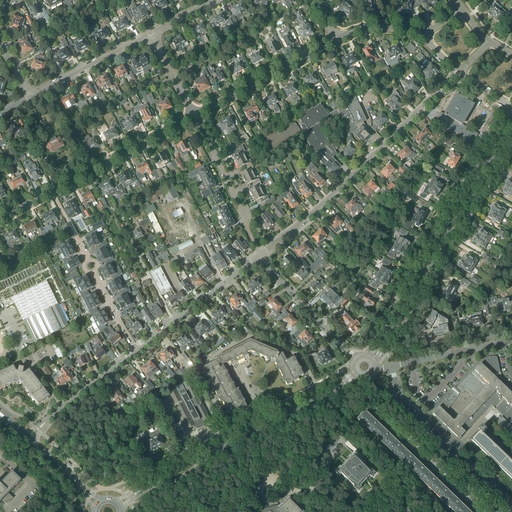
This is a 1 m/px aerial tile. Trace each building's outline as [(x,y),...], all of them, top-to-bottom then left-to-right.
[(46,0),(47,1),(46,1),(48,4),(50,9),(56,6),(52,0),(46,0)] [(154,0),(156,3),(154,4),(153,5),(157,12),(158,12),(160,11),(160,10),(162,9),(157,0),(154,0)] [(157,0),(162,9),(164,8),(165,8),(166,8),(166,7),(167,6),(163,0),(161,0),(160,1),(159,0),(157,0)] [(251,0),(255,6),(256,8),(258,9),(260,8),(262,11),(264,10),(261,4),(258,0),(251,0)] [(258,0),(261,4),(264,10),(266,9),(263,3),(266,1),(265,0),(258,0)] [(285,0),(283,1),(288,9),(292,7),(290,4),(292,3),(293,2),(293,1),(292,0),(285,0)] [(343,3),(339,9),(340,10),(340,11),(342,12),(344,13),(349,6),(350,3),(348,2),(345,0),(344,2),(343,3)] [(369,11),(370,11),(372,11),(373,10),(375,10),(374,2),(378,2),(377,0),(369,0),(370,1),(368,1),(367,1),(368,8),(369,11)] [(402,9),(402,11),(405,11),(406,12),(408,12),(408,11),(410,11),(411,12),(411,9),(414,9),(419,7),(418,6),(414,0),(410,0),(407,0),(405,0),(405,5),(405,7),(404,7),(402,7),(402,9)] [(419,0),(414,0),(418,6),(419,7),(422,5),(426,11),(427,12),(429,10),(430,10),(431,9),(431,8),(432,8),(426,0),(421,0),(420,1),(419,0)] [(94,5),(92,1),(82,6),(86,15),(96,10),(95,10),(96,9),(94,5)] [(142,7),(137,9),(142,19),(143,19),(144,20),(145,19),(145,18),(148,17),(145,10),(144,9),(148,7),(146,3),(141,5),(142,6),(142,7)] [(493,7),(488,13),(488,14),(490,16),(490,15),(492,17),(501,8),(495,3),(492,6),(493,7)] [(237,6),(237,7),(241,14),(242,16),(242,17),(243,18),(246,16),(249,14),(246,8),(245,8),(242,4),(240,5),(239,5),(238,5),(237,6)] [(32,9),(31,9),(33,13),(35,17),(37,16),(39,16),(40,18),(41,18),(42,17),(41,14),(37,6),(35,8),(34,7),(31,8),(32,9)] [(230,18),(230,19),(234,26),(239,24),(238,22),(240,21),(239,19),(242,17),(242,16),(241,14),(237,7),(236,7),(236,6),(234,7),(234,8),(231,9),(234,15),(230,18)] [(349,6),(344,13),(345,13),(345,14),(347,15),(349,16),(350,16),(351,15),(351,14),(352,15),(354,12),(355,10),(349,6)] [(133,8),(127,11),(131,19),(135,17),(137,22),(140,21),(141,21),(142,20),(142,19),(137,9),(136,7),(133,9),(133,8)] [(501,8),(492,17),(495,19),(494,20),(496,22),(497,21),(497,22),(499,23),(500,22),(502,20),(501,20),(507,13),(501,8)] [(121,11),(122,13),(123,15),(127,22),(130,20),(125,9),(121,11)] [(295,15),(292,16),(296,23),(297,22),(298,23),(299,22),(300,23),(305,21),(300,12),(299,12),(297,13),(296,11),(293,12),(295,15)] [(116,17),(118,20),(119,22),(123,30),(123,29),(124,30),(126,29),(126,28),(128,27),(125,21),(122,14),(116,17)] [(219,16),(217,17),(221,24),(223,28),(224,31),(227,30),(226,30),(224,26),(229,24),(231,28),(234,26),(230,19),(227,20),(227,21),(226,21),(224,18),(222,14),(221,14),(219,15),(219,16)] [(13,22),(21,25),(23,26),(24,23),(22,22),(23,19),(14,17),(13,22)] [(213,22),(210,23),(213,28),(215,27),(221,25),(221,24),(217,17),(215,18),(214,18),(212,19),(211,20),(213,22)] [(118,20),(110,24),(114,31),(116,30),(118,33),(120,31),(121,31),(122,31),(123,30),(119,22),(118,20)] [(297,22),(296,23),(296,24),(297,24),(298,24),(299,26),(301,25),(302,26),(303,29),(303,28),(308,37),(308,36),(312,34),(310,30),(305,21),(300,23),(299,22),(298,23),(297,22)] [(34,29),(23,26),(21,25),(13,22),(11,29),(19,31),(19,30),(22,31),(24,35),(25,34),(30,31),(34,29)] [(199,26),(197,27),(201,34),(206,32),(202,24),(202,25),(201,25),(200,25),(199,26)] [(287,29),(283,31),(286,37),(283,39),(287,47),(288,47),(291,46),(291,45),(293,44),(292,43),(292,42),(290,39),(288,36),(287,33),(292,31),(291,29),(288,24),(285,26),(286,28),(287,29)] [(192,30),(193,33),(196,37),(197,40),(200,38),(200,39),(201,41),(202,41),(204,45),(206,44),(204,40),(202,37),(201,34),(197,27),(195,28),(194,28),(193,29),(192,30)] [(93,36),(90,37),(93,43),(97,40),(98,43),(99,43),(100,43),(101,42),(101,41),(104,40),(100,32),(98,28),(91,32),(93,36)] [(299,31),(298,31),(302,40),(306,38),(307,38),(306,37),(308,37),(303,28),(303,29),(299,31)] [(105,29),(100,32),(104,40),(106,39),(107,39),(108,38),(109,37),(109,36),(105,29)] [(22,48),(29,45),(29,44),(32,43),(30,38),(31,37),(29,35),(31,34),(30,31),(25,34),(26,36),(27,38),(26,39),(19,43),(22,48)] [(266,42),(267,44),(268,46),(270,50),(272,54),(273,54),(274,55),(277,53),(276,52),(279,51),(274,43),(278,41),(275,34),(272,35),(275,40),(273,40),(272,38),(270,40),(266,42)] [(178,38),(177,38),(178,39),(183,49),(186,47),(188,45),(183,35),(181,36),(180,36),(178,37),(178,38)] [(62,44),(58,47),(59,49),(61,52),(65,60),(66,60),(67,60),(69,59),(69,58),(70,58),(66,50),(71,47),(69,44),(69,45),(66,39),(66,38),(61,41),(62,44)] [(79,39),(73,42),(75,45),(76,47),(74,48),(76,53),(78,52),(79,53),(82,51),(83,52),(84,51),(84,50),(81,43),(80,42),(79,39)] [(85,39),(80,42),(81,43),(84,50),(85,50),(86,50),(87,49),(90,47),(88,45),(85,39)] [(173,44),(171,45),(174,49),(176,48),(178,53),(181,51),(182,54),(185,52),(183,49),(178,39),(172,42),(173,44)] [(406,48),(412,54),(416,49),(410,43),(406,48)] [(29,45),(22,48),(25,54),(32,50),(29,45)] [(366,49),(363,51),(368,60),(371,58),(374,62),(377,60),(372,52),(369,47),(368,47),(366,48),(366,49)] [(395,58),(398,63),(400,62),(399,60),(400,59),(398,56),(401,54),(396,47),(395,48),(395,47),(393,48),(393,49),(391,50),(390,49),(390,50),(395,58)] [(32,68),(32,69),(38,71),(43,56),(44,52),(45,49),(44,50),(44,49),(38,52),(40,56),(40,57),(40,58),(37,57),(36,57),(34,61),(33,61),(33,63),(33,64),(34,64),(32,68)] [(256,50),(253,52),(254,52),(253,52),(255,55),(259,62),(261,61),(262,61),(263,60),(264,60),(261,54),(260,52),(257,54),(256,50)] [(384,53),(387,57),(383,60),(387,66),(390,65),(389,62),(395,58),(390,50),(389,50),(387,51),(384,53)] [(55,51),(54,52),(58,59),(60,63),(61,62),(62,63),(64,62),(64,61),(65,60),(61,52),(58,53),(57,52),(56,51),(55,51)] [(253,52),(248,55),(250,58),(249,58),(252,63),(253,65),(254,65),(255,65),(257,64),(257,63),(259,62),(255,55),(253,52)] [(349,56),(347,57),(353,66),(355,65),(354,65),(357,63),(360,62),(359,60),(358,58),(356,58),(355,59),(354,55),(353,54),(352,54),(351,54),(349,55),(349,56)] [(43,56),(38,71),(44,73),(45,70),(45,68),(46,68),(46,67),(47,67),(47,66),(47,65),(46,65),(46,64),(47,62),(47,61),(43,60),(44,57),(44,56),(43,56)] [(138,59),(143,69),(142,69),(143,70),(146,76),(150,74),(148,71),(151,69),(150,66),(149,64),(151,63),(148,57),(146,58),(145,58),(144,56),(138,59)] [(234,57),(232,58),(233,61),(235,65),(239,73),(241,72),(242,72),(243,71),(244,70),(241,64),(245,62),(242,56),(235,60),(234,57)] [(343,59),(342,60),(345,65),(343,66),(345,70),(345,69),(346,72),(347,71),(348,72),(352,70),(353,70),(354,69),(353,66),(347,57),(346,58),(345,57),(343,58),(343,59)] [(134,61),(132,62),(135,69),(132,70),(134,75),(139,73),(138,72),(139,72),(140,72),(143,70),(142,69),(143,69),(138,59),(137,60),(136,59),(135,60),(134,61)] [(424,67),(433,76),(433,75),(434,75),(436,73),(435,73),(438,71),(428,61),(423,66),(425,67),(424,67)] [(330,66),(328,67),(332,74),(333,73),(334,76),(338,74),(337,71),(333,64),(332,64),(329,65),(330,66)] [(235,65),(230,68),(231,70),(234,75),(235,75),(237,74),(239,73),(235,65)] [(123,67),(119,69),(123,76),(124,79),(125,79),(130,77),(130,75),(128,76),(127,73),(127,72),(128,72),(126,69),(126,68),(125,69),(124,69),(124,68),(123,67)] [(208,68),(207,69),(209,72),(211,76),(215,74),(219,83),(220,82),(221,83),(223,82),(223,81),(225,80),(222,75),(225,74),(222,69),(221,70),(220,70),(219,69),(219,68),(214,71),(213,70),(213,69),(212,69),(211,67),(208,68)] [(323,69),(322,70),(326,76),(328,80),(331,78),(333,77),(332,74),(328,67),(325,68),(324,67),(323,68),(323,69)] [(432,76),(433,76),(424,67),(420,72),(419,73),(420,75),(420,76),(423,78),(425,76),(428,80),(431,78),(432,77),(432,76)] [(119,69),(115,71),(120,81),(122,80),(124,79),(123,76),(119,69)] [(203,78),(199,80),(205,91),(210,88),(207,83),(211,81),(211,80),(209,77),(205,70),(204,71),(202,72),(203,73),(202,73),(203,75),(202,76),(202,77),(203,78)] [(133,74),(130,75),(130,77),(132,80),(132,81),(133,81),(135,86),(138,84),(135,80),(136,79),(133,74)] [(310,76),(308,77),(312,85),(312,84),(314,87),(320,83),(317,77),(315,78),(315,77),(314,74),(313,75),(312,74),(310,75),(310,76)] [(108,79),(106,76),(105,76),(104,76),(101,77),(102,78),(105,85),(106,85),(107,88),(108,89),(113,87),(108,78),(108,79)] [(304,79),(303,80),(305,83),(307,87),(312,85),(308,77),(306,78),(304,79)] [(96,83),(99,88),(101,87),(103,90),(107,88),(106,85),(105,85),(102,78),(98,80),(99,82),(96,83)] [(199,79),(194,82),(200,93),(205,91),(199,80),(199,79)] [(406,80),(404,82),(415,93),(417,91),(418,91),(420,90),(420,88),(411,80),(408,82),(406,80)] [(404,82),(402,84),(407,89),(404,92),(405,92),(410,98),(411,97),(413,97),(414,96),(414,94),(415,93),(404,82)] [(116,83),(113,84),(117,92),(118,92),(120,95),(121,94),(117,86),(116,83)] [(324,83),(320,85),(325,94),(326,94),(327,95),(330,94),(329,92),(324,83)] [(87,85),(84,86),(85,87),(88,94),(90,97),(91,98),(91,99),(97,96),(92,85),(90,86),(89,85),(88,85),(87,85)] [(291,86),(289,87),(293,95),(295,98),(294,98),(297,102),(300,100),(298,96),(297,97),(295,93),(298,92),(294,85),(293,85),(292,85),(291,86)] [(352,88),(355,94),(361,91),(358,85),(352,88)] [(85,87),(81,89),(86,99),(87,101),(91,98),(90,97),(88,94),(85,87)] [(284,90),(288,98),(293,95),(289,87),(287,88),(286,88),(284,89),(284,90)] [(395,92),(388,99),(399,109),(401,107),(402,107),(403,106),(403,105),(399,102),(402,99),(398,96),(399,95),(395,92)] [(68,96),(66,97),(70,104),(72,108),(74,106),(77,105),(77,103),(76,103),(75,100),(74,98),(75,97),(74,95),(73,95),(72,94),(71,95),(71,94),(70,94),(67,95),(68,96)] [(271,97),(269,98),(273,105),(274,105),(275,108),(277,112),(280,111),(276,104),(279,102),(275,95),(274,95),(273,95),(271,96),(271,97)] [(471,109),(473,105),(457,95),(454,100),(452,104),(450,108),(448,111),(445,116),(440,113),(435,121),(448,129),(458,134),(470,142),(475,133),(466,128),(461,125),(464,120),(466,117),(468,113),(471,109)] [(337,111),(328,115),(330,120),(333,120),(340,117),(342,121),(344,124),(348,131),(350,135),(353,134),(355,135),(364,144),(368,140),(373,135),(364,126),(364,124),(363,122),(366,121),(354,96),(354,97),(352,97),(351,98),(352,100),(345,103),(343,104),(343,105),(340,108),(336,109),(337,111)] [(61,99),(60,100),(63,105),(64,107),(66,111),(72,108),(70,104),(66,97),(65,98),(64,98),(64,97),(63,98),(61,99)] [(142,101),(141,98),(138,99),(143,107),(149,120),(155,117),(153,114),(151,111),(150,111),(148,107),(152,106),(149,101),(148,98),(144,100),(146,103),(144,104),(142,100),(142,101)] [(265,100),(264,100),(268,108),(273,105),(269,98),(268,99),(267,98),(265,99),(265,100)] [(149,120),(143,107),(138,99),(137,100),(138,103),(141,108),(139,109),(143,117),(143,116),(144,118),(142,119),(144,123),(149,120)] [(153,99),(149,101),(152,106),(155,104),(157,107),(157,108),(158,108),(161,114),(166,111),(162,103),(160,100),(157,102),(156,100),(154,101),(153,99)] [(165,101),(162,103),(166,111),(172,108),(167,99),(164,100),(165,101)] [(388,99),(384,103),(385,103),(387,105),(385,107),(386,108),(389,111),(391,109),(395,113),(396,112),(397,111),(397,110),(399,109),(388,99)] [(77,103),(77,105),(81,111),(85,109),(81,101),(77,103)] [(250,109),(256,121),(258,120),(256,117),(257,117),(256,114),(259,112),(255,105),(254,106),(254,105),(251,107),(251,108),(250,109)] [(291,124),(263,139),(263,140),(265,144),(270,153),(302,131),(304,134),(303,135),(311,150),(315,157),(317,160),(324,167),(325,166),(326,167),(327,168),(326,169),(330,173),(332,175),(332,174),(333,174),(335,173),(335,171),(340,166),(333,158),(336,154),(335,151),(331,145),(329,143),(319,124),(327,119),(330,120),(328,115),(320,105),(313,109),(312,108),(311,109),(298,119),(298,120),(295,122),(293,123),(291,124)] [(257,123),(256,121),(250,109),(248,109),(247,109),(245,110),(245,111),(244,112),(247,118),(249,122),(253,119),(255,124),(257,123)] [(133,118),(128,121),(130,124),(132,129),(134,128),(135,128),(137,127),(137,126),(138,126),(137,124),(136,123),(135,121),(137,120),(138,119),(137,115),(136,113),(132,115),(133,117),(133,118)] [(382,114),(377,118),(383,124),(385,123),(386,123),(387,121),(387,120),(388,120),(387,120),(382,114)] [(227,120),(224,121),(228,129),(231,134),(233,133),(231,128),(234,126),(234,125),(234,124),(233,123),(232,123),(231,122),(233,121),(233,119),(232,117),(229,119),(228,118),(227,119),(227,120)] [(377,118),(373,122),(375,124),(375,125),(376,125),(378,127),(379,129),(379,128),(380,128),(382,127),(381,126),(383,124),(377,118)] [(112,130),(109,132),(113,140),(114,139),(114,140),(116,139),(116,138),(118,137),(114,129),(118,127),(115,121),(113,122),(111,128),(112,130)] [(122,121),(119,123),(123,130),(125,129),(126,129),(127,132),(127,131),(128,132),(130,131),(130,130),(132,129),(130,124),(128,121),(127,121),(126,122),(123,123),(122,121)] [(219,124),(217,125),(218,129),(220,127),(221,129),(222,131),(223,132),(226,131),(228,135),(230,134),(231,134),(228,129),(224,121),(219,124)] [(10,135),(16,132),(19,138),(21,137),(22,138),(24,136),(22,132),(20,132),(17,125),(13,127),(12,125),(7,128),(7,129),(5,131),(8,136),(10,135)] [(422,132),(421,133),(427,139),(432,134),(434,132),(429,128),(427,130),(426,128),(423,131),(422,132)] [(88,135),(87,136),(90,141),(94,150),(96,149),(97,149),(98,148),(99,147),(101,146),(100,145),(99,142),(102,141),(99,136),(97,132),(96,130),(92,132),(95,138),(94,138),(95,139),(92,140),(90,137),(90,138),(88,135)] [(106,132),(103,133),(104,134),(104,135),(108,142),(110,141),(111,141),(112,141),(113,140),(109,132),(106,133),(106,132)] [(418,135),(414,140),(420,146),(427,139),(421,133),(420,134),(418,135)] [(241,138),(244,144),(250,140),(246,135),(241,138)] [(87,143),(84,144),(85,146),(87,149),(86,149),(85,150),(86,153),(88,153),(89,152),(90,153),(92,152),(92,151),(94,150),(90,141),(87,136),(84,137),(87,143)] [(453,141),(446,137),(443,142),(450,146),(453,141)] [(57,141),(55,138),(49,141),(50,144),(47,146),(47,147),(46,148),(48,151),(49,150),(51,154),(55,152),(55,153),(61,150),(61,149),(64,147),(60,139),(57,141)] [(182,144),(188,155),(187,153),(190,152),(191,154),(191,153),(193,157),(197,155),(195,151),(193,152),(187,141),(185,142),(184,142),(182,143),(182,144)] [(179,145),(177,146),(179,150),(178,150),(183,158),(188,155),(182,144),(181,144),(179,144),(179,145)] [(348,147),(346,149),(352,155),(353,155),(354,154),(354,153),(356,151),(349,144),(347,145),(347,146),(348,147)] [(236,163),(246,158),(243,153),(245,152),(243,146),(235,150),(236,153),(234,154),(236,156),(233,158),(236,163)] [(404,150),(402,151),(408,157),(411,160),(416,155),(413,153),(416,151),(413,147),(410,150),(407,147),(406,148),(405,148),(404,149),(404,150)] [(343,150),(340,152),(348,159),(350,157),(350,158),(352,156),(352,155),(346,149),(344,151),(343,150)] [(404,162),(408,157),(402,151),(400,153),(398,155),(398,156),(404,162)] [(452,152),(448,157),(451,159),(458,163),(461,157),(460,157),(460,156),(461,155),(458,153),(457,155),(454,153),(452,152)] [(160,155),(160,156),(164,164),(165,167),(168,166),(170,164),(166,156),(164,153),(163,154),(162,154),(160,155)] [(156,157),(155,158),(157,162),(161,169),(163,168),(165,167),(164,164),(160,156),(159,156),(158,156),(156,157)] [(175,161),(178,167),(181,172),(185,169),(179,158),(174,160),(175,161)] [(246,169),(252,166),(251,163),(248,164),(246,158),(236,163),(238,169),(245,166),(246,169)] [(451,159),(447,164),(454,168),(458,163),(451,159)] [(27,160),(23,162),(25,165),(27,168),(30,172),(27,173),(29,177),(32,176),(34,181),(38,180),(31,167),(27,160)] [(29,163),(29,162),(28,162),(31,167),(38,180),(41,178),(38,173),(40,172),(38,168),(39,168),(36,163),(34,164),(33,164),(32,163),(32,164),(31,162),(29,163)] [(142,165),(141,165),(146,173),(148,172),(150,175),(152,174),(146,163),(145,163),(144,163),(142,164),(142,165)] [(444,168),(436,163),(434,167),(442,172),(444,168)] [(312,164),(308,168),(309,171),(322,184),(325,182),(319,175),(318,174),(320,172),(314,167),(312,164)] [(385,168),(391,175),(396,170),(390,164),(389,165),(388,165),(387,166),(385,168)] [(138,167),(137,168),(141,175),(143,179),(145,178),(145,177),(144,174),(146,173),(141,165),(140,165),(138,166),(138,167)] [(244,180),(254,175),(251,170),(254,169),(252,166),(246,169),(248,171),(241,174),(244,180)] [(402,167),(399,170),(404,176),(407,173),(405,171),(402,168),(402,167)] [(306,168),(306,169),(308,173),(310,175),(306,178),(313,185),(315,183),(320,187),(320,186),(321,186),(322,185),(322,184),(309,171),(308,168),(306,168)] [(387,179),(391,175),(385,168),(383,170),(382,170),(381,172),(380,173),(387,179)] [(209,173),(207,169),(200,172),(202,176),(201,177),(204,181),(213,177),(210,172),(209,173)] [(132,180),(129,174),(131,174),(130,171),(123,175),(129,186),(134,184),(135,184),(137,184),(136,183),(139,182),(137,178),(134,179),(132,180)] [(129,186),(123,175),(119,177),(116,178),(118,181),(120,179),(125,189),(129,186)] [(254,185),(260,182),(259,179),(256,180),(254,175),(244,180),(247,185),(253,182),(254,185)] [(19,176),(14,179),(18,186),(24,183),(20,176),(19,177),(19,176)] [(213,177),(204,181),(206,186),(208,190),(216,186),(214,182),(215,181),(213,177)] [(300,181),(298,182),(310,196),(311,196),(312,195),(312,194),(309,190),(309,189),(307,187),(310,184),(306,179),(305,180),(304,178),(300,181)] [(433,179),(429,185),(440,191),(440,190),(441,190),(442,189),(442,188),(444,185),(437,181),(438,180),(434,178),(433,179)] [(9,181),(6,183),(8,187),(10,191),(12,190),(14,189),(15,189),(16,189),(16,188),(18,186),(14,179),(10,181),(10,182),(9,182),(9,181)] [(372,181),(367,186),(373,192),(374,192),(376,194),(380,190),(378,188),(378,187),(374,183),(372,181)] [(105,184),(105,185),(109,193),(111,197),(116,194),(118,193),(120,197),(123,196),(122,194),(118,187),(114,189),(110,182),(108,183),(107,183),(105,184)] [(252,197),(262,192),(259,186),(262,185),(260,182),(254,185),(256,188),(249,191),(252,197)] [(296,183),(294,185),(297,188),(296,190),(300,195),(302,194),(303,194),(307,199),(308,198),(309,197),(309,196),(310,196),(298,182),(296,183)] [(150,194),(152,198),(153,200),(161,196),(160,195),(162,194),(163,198),(165,197),(168,203),(179,197),(172,183),(161,189),(150,194)] [(386,188),(392,193),(397,189),(391,183),(386,188)] [(101,187),(99,188),(101,191),(103,195),(109,193),(105,185),(104,185),(103,185),(102,186),(101,187)] [(121,185),(118,187),(122,194),(123,196),(126,194),(121,185)] [(421,194),(420,197),(424,199),(426,197),(425,196),(426,195),(428,196),(430,193),(436,197),(440,191),(429,185),(428,185),(422,195),(421,194)] [(511,189),(505,185),(504,186),(502,190),(503,191),(502,193),(511,198),(511,189)] [(367,186),(362,191),(368,197),(373,192),(367,186)] [(391,193),(387,189),(382,194),(387,199),(390,196),(389,195),(391,193)] [(286,191),(284,193),(294,206),(296,207),(297,207),(298,206),(298,205),(299,205),(296,202),(297,201),(298,200),(296,198),(294,195),(291,191),(288,194),(286,191)] [(87,194),(86,195),(90,203),(93,202),(93,203),(94,205),(96,203),(90,192),(89,193),(88,193),(87,193),(87,194)] [(213,200),(214,202),(215,205),(224,201),(222,196),(221,197),(219,192),(211,196),(213,200)] [(262,192),(252,197),(255,202),(261,199),(263,203),(269,200),(267,196),(265,197),(262,192)] [(282,193),(279,194),(281,199),(281,200),(284,198),(286,201),(285,202),(285,203),(287,206),(289,205),(293,209),(294,209),(295,208),(296,207),(294,206),(284,193),(283,194),(282,194),(282,193)] [(406,196),(405,196),(415,202),(417,199),(412,196),(407,193),(406,196)] [(83,196),(81,197),(85,205),(87,209),(87,210),(90,208),(89,206),(88,204),(90,203),(86,195),(85,195),(83,195),(83,196)] [(101,201),(104,207),(105,209),(108,208),(106,204),(106,203),(102,196),(99,197),(100,200),(101,201)] [(279,201),(271,208),(280,220),(285,216),(280,209),(282,206),(281,204),(283,202),(281,200),(281,199),(279,201)] [(353,200),(349,204),(355,209),(356,210),(357,212),(359,214),(360,212),(367,206),(362,200),(359,203),(355,199),(354,201),(353,200)] [(69,218),(70,220),(81,214),(84,219),(87,218),(81,207),(77,209),(73,202),(65,206),(67,210),(65,211),(69,218)] [(356,210),(355,209),(349,204),(345,207),(346,208),(345,210),(349,214),(350,212),(353,215),(357,212),(356,210)] [(157,236),(163,233),(153,212),(156,211),(153,205),(144,210),(147,215),(157,236)] [(490,211),(502,217),(505,212),(494,205),(493,206),(492,205),(489,209),(491,210),(490,211)] [(228,211),(226,207),(219,211),(221,215),(220,215),(222,220),(231,215),(229,211),(228,211)] [(181,209),(172,213),(175,219),(184,214),(181,209)] [(427,216),(426,215),(427,215),(426,214),(428,212),(422,209),(421,210),(419,209),(418,210),(418,209),(415,215),(423,220),(425,218),(426,218),(427,216)] [(502,218),(502,217),(490,211),(488,215),(489,216),(488,218),(499,224),(503,218),(502,218)] [(52,212),(47,214),(51,222),(52,224),(55,223),(58,221),(52,212)] [(267,230),(273,225),(269,220),(272,218),(268,212),(261,217),(264,221),(261,223),(267,230)] [(47,214),(42,217),(47,226),(43,228),(44,229),(47,235),(49,233),(48,231),(51,230),(51,231),(53,229),(52,227),(51,225),(52,224),(51,222),(47,214)] [(222,220),(225,224),(227,228),(230,227),(235,225),(233,221),(234,220),(231,215),(222,220)] [(422,222),(423,220),(415,215),(414,218),(415,219),(413,222),(416,224),(415,226),(419,228),(420,226),(421,225),(422,225),(423,223),(422,222)] [(334,218),(333,220),(340,228),(341,227),(342,228),(342,229),(344,227),(345,226),(351,233),(348,236),(350,239),(358,232),(347,220),(343,223),(343,222),(343,221),(342,220),(341,220),(339,218),(337,216),(336,217),(335,217),(334,218)] [(147,227),(150,226),(147,220),(144,221),(146,226),(144,227),(144,226),(140,227),(140,229),(133,233),(135,237),(146,231),(145,229),(148,228),(147,227)] [(330,222),(329,223),(335,230),(336,229),(338,231),(339,232),(340,231),(341,230),(341,229),(340,228),(333,220),(332,221),(331,221),(330,222)] [(30,224),(29,225),(34,234),(36,233),(35,232),(37,231),(38,230),(40,229),(39,227),(37,224),(36,221),(33,222),(32,222),(31,223),(30,224)] [(102,221),(92,226),(94,231),(96,230),(96,231),(105,226),(102,221)] [(66,225),(73,238),(73,239),(77,236),(74,230),(75,230),(71,222),(66,225)] [(24,227),(22,228),(24,232),(24,233),(26,232),(28,236),(31,234),(32,235),(34,234),(29,225),(27,226),(26,226),(24,226),(24,227)] [(230,227),(227,228),(228,230),(222,233),(223,236),(224,237),(232,231),(230,227)] [(395,243),(407,250),(408,248),(407,248),(409,244),(405,241),(407,238),(404,237),(407,232),(401,228),(398,234),(401,235),(398,240),(397,239),(395,243)] [(91,236),(85,239),(87,242),(86,242),(88,245),(98,240),(96,235),(98,234),(96,231),(96,230),(94,231),(90,234),(91,236)] [(318,233),(317,234),(323,240),(327,236),(322,230),(320,231),(319,231),(318,232),(318,233)] [(146,231),(135,237),(137,240),(144,236),(144,235),(147,233),(146,231)] [(476,236),(489,243),(492,237),(480,231),(479,233),(478,232),(476,236)] [(12,234),(10,235),(14,242),(18,249),(20,248),(18,245),(21,243),(21,244),(23,243),(23,242),(24,241),(20,235),(17,236),(15,232),(14,232),(13,232),(12,233),(12,234)] [(328,235),(337,244),(339,242),(331,232),(328,235)] [(207,237),(209,243),(216,240),(213,234),(207,237)] [(315,236),(313,237),(316,241),(315,242),(317,244),(319,246),(324,242),(323,241),(323,240),(317,234),(316,234),(314,235),(315,236)] [(4,243),(8,250),(14,247),(15,250),(18,249),(14,242),(10,235),(7,236),(5,236),(5,237),(7,241),(5,242),(4,243)] [(488,243),(489,243),(476,236),(475,237),(474,236),(472,240),(473,241),(472,242),(484,249),(488,243)] [(203,246),(209,243),(207,237),(201,240),(203,246)] [(27,238),(25,239),(31,251),(34,249),(31,242),(30,243),(27,238)] [(98,240),(88,245),(89,248),(90,248),(91,250),(97,247),(98,249),(100,248),(104,246),(100,238),(98,240)] [(172,256),(194,245),(191,240),(179,246),(178,244),(179,244),(178,241),(171,245),(172,248),(169,250),(172,256)] [(241,244),(238,241),(232,246),(236,251),(239,249),(243,254),(249,249),(244,242),(241,244)] [(62,243),(56,246),(60,255),(62,254),(73,248),(71,244),(71,245),(70,242),(63,246),(62,243)] [(406,251),(407,250),(395,243),(393,247),(394,247),(391,252),(388,250),(386,255),(392,259),(395,254),(397,256),(399,253),(403,255),(405,251),(406,251)] [(302,245),(299,246),(300,247),(305,254),(305,255),(307,253),(308,253),(309,255),(310,256),(313,253),(314,254),(316,256),(318,258),(319,259),(320,258),(322,257),(322,256),(316,250),(313,252),(311,250),(309,247),(308,247),(307,248),(306,246),(305,244),(302,245)] [(101,251),(95,254),(96,255),(96,256),(97,259),(107,253),(105,249),(108,248),(106,245),(104,246),(100,248),(101,251)] [(147,256),(150,263),(157,258),(161,256),(166,254),(161,246),(155,249),(157,252),(159,251),(160,253),(159,256),(156,257),(154,252),(147,256)] [(230,246),(223,251),(226,255),(232,263),(238,258),(238,257),(239,257),(232,249),(230,246)] [(296,250),(295,251),(300,258),(305,254),(300,247),(298,248),(296,249),(296,250)] [(319,247),(316,250),(322,256),(324,258),(327,255),(319,247)] [(73,248),(62,254),(65,259),(63,260),(65,264),(71,261),(70,257),(76,254),(75,252),(73,248)] [(201,248),(197,249),(184,256),(189,265),(194,263),(192,258),(200,254),(201,256),(203,254),(201,248)] [(107,253),(97,259),(99,262),(100,264),(106,261),(107,263),(112,261),(114,260),(110,252),(107,253)] [(219,272),(223,269),(215,254),(212,256),(215,260),(213,261),(215,264),(219,272)] [(215,254),(223,269),(227,267),(223,260),(220,254),(217,255),(217,254),(215,254)] [(161,259),(162,258),(161,256),(157,258),(150,263),(153,269),(161,265),(158,259),(160,258),(161,259)] [(301,271),(297,275),(301,280),(302,280),(309,274),(310,274),(320,264),(323,267),(328,263),(324,258),(322,256),(322,257),(320,258),(319,259),(309,267),(310,268),(306,270),(305,269),(302,272),(301,271)] [(462,261),(474,268),(478,262),(466,256),(465,258),(464,257),(462,261)] [(181,265),(177,257),(170,261),(174,269),(181,265)] [(293,263),(287,257),(283,261),(291,269),(296,264),(299,268),(302,266),(297,260),(293,263)] [(78,259),(66,265),(70,274),(76,271),(75,268),(81,264),(80,262),(81,262),(78,258),(77,258),(78,259)] [(378,273),(390,280),(391,278),(390,278),(392,274),(388,271),(390,268),(387,267),(390,262),(384,259),(381,264),(384,265),(382,270),(381,269),(378,273)] [(107,266),(101,269),(102,271),(101,272),(103,275),(113,270),(111,265),(113,264),(112,261),(107,263),(105,264),(107,266)] [(303,262),(301,264),(302,266),(305,269),(306,270),(310,268),(309,267),(304,261),(303,262)] [(474,269),(474,268),(462,261),(461,262),(460,262),(457,265),(459,266),(458,267),(470,274),(473,268),(474,269)] [(207,266),(203,270),(205,272),(211,279),(215,276),(210,270),(209,269),(207,266)] [(113,270),(103,275),(104,278),(105,278),(105,279),(106,279),(112,276),(113,279),(119,276),(116,268),(113,270)] [(175,295),(172,291),(161,268),(150,274),(162,296),(170,292),(171,293),(174,297),(173,297),(178,303),(184,298),(180,292),(175,295)] [(321,269),(312,278),(315,281),(319,277),(324,272),(321,269)] [(203,270),(199,273),(202,277),(206,282),(211,279),(205,272),(203,270)] [(382,283),(386,285),(388,281),(389,281),(390,280),(378,273),(375,272),(373,275),(375,276),(372,281),(371,280),(368,286),(375,289),(378,284),(380,286),(382,283)] [(199,277),(198,276),(196,274),(193,276),(201,286),(205,283),(200,277),(199,277)] [(79,276),(73,279),(77,288),(90,281),(88,277),(87,275),(81,279),(79,276)] [(109,285),(108,285),(109,286),(109,287),(110,290),(121,285),(119,280),(121,279),(119,276),(113,279),(115,281),(109,284),(109,285)] [(197,289),(201,286),(193,276),(190,279),(192,281),(193,282),(192,283),(197,289)] [(470,281),(477,285),(480,280),(473,276),(470,281)] [(316,281),(310,287),(314,292),(317,289),(320,291),(326,286),(323,283),(322,282),(323,281),(319,277),(315,281),(316,281)] [(469,286),(471,283),(462,278),(459,284),(462,286),(463,283),(469,286)] [(257,290),(257,291),(259,293),(262,291),(259,288),(262,286),(260,283),(261,281),(259,279),(257,280),(256,279),(251,283),(257,290)] [(90,281),(77,288),(82,296),(88,293),(87,290),(93,287),(92,285),(90,281)] [(188,295),(192,292),(185,282),(181,285),(183,287),(188,295)] [(446,286),(446,288),(454,293),(457,287),(453,284),(450,282),(448,286),(446,286)] [(121,285),(110,290),(112,293),(113,293),(113,295),(114,294),(114,295),(120,292),(121,294),(127,291),(123,283),(121,285)] [(257,290),(257,291),(257,290),(251,283),(248,286),(250,288),(248,289),(252,294),(257,290)] [(324,301),(325,303),(335,294),(334,293),(335,293),(332,290),(331,290),(327,286),(321,292),(322,294),(319,298),(321,300),(321,299),(322,300),(321,300),(323,302),(324,301)] [(444,291),(443,294),(448,297),(447,298),(447,299),(451,302),(456,294),(455,293),(454,293),(446,288),(446,289),(444,289),(444,291)] [(117,300),(116,300),(117,301),(116,302),(118,305),(129,299),(127,295),(129,294),(131,293),(129,290),(127,291),(121,294),(122,297),(116,300),(117,300)] [(264,294),(261,296),(264,300),(271,294),(268,291),(267,291),(264,294)] [(88,293),(82,296),(86,305),(99,298),(97,295),(96,293),(89,296),(88,293)] [(172,307),(178,303),(173,297),(174,297),(171,293),(168,296),(169,299),(167,300),(172,307)] [(234,297),(240,305),(242,307),(244,305),(249,311),(255,306),(251,301),(247,304),(244,300),(239,293),(238,293),(238,294),(237,294),(237,295),(236,295),(235,296),(234,296),(234,297)] [(330,308),(333,304),(339,298),(335,294),(325,303),(327,305),(327,306),(329,308),(329,307),(330,308)] [(230,300),(229,301),(236,309),(237,311),(242,308),(242,307),(240,305),(234,297),(233,298),(232,298),(231,299),(231,300),(230,300)] [(339,298),(333,304),(336,308),(344,300),(341,297),(339,298)] [(343,308),(351,300),(348,297),(340,305),(343,308)] [(364,298),(363,301),(366,302),(363,306),(367,308),(370,310),(371,307),(372,308),(373,306),(374,306),(375,305),(375,304),(376,301),(373,299),(372,301),(366,297),(365,297),(364,298)] [(99,298),(86,305),(91,314),(97,311),(96,308),(102,305),(101,303),(101,302),(99,298)] [(129,299),(118,305),(120,309),(121,308),(122,310),(128,307),(129,309),(131,308),(135,306),(131,298),(129,299)] [(270,301),(268,303),(273,308),(279,303),(278,302),(277,300),(276,300),(275,298),(271,302),(270,301)] [(490,299),(488,299),(489,304),(489,307),(490,308),(492,307),(492,306),(496,305),(499,304),(500,309),(500,311),(500,312),(502,312),(504,312),(506,312),(507,312),(507,311),(508,311),(510,311),(511,310),(511,307),(511,303),(509,304),(508,302),(508,300),(508,299),(501,300),(499,300),(496,299),(496,298),(490,299)] [(159,318),(164,315),(159,309),(163,307),(160,301),(160,300),(152,304),(154,309),(155,311),(159,318)] [(273,308),(271,310),(277,316),(279,314),(278,313),(280,312),(280,311),(279,310),(283,307),(281,305),(280,303),(279,303),(273,308)] [(156,321),(159,318),(155,311),(154,309),(152,304),(152,305),(147,308),(149,312),(156,321)] [(459,308),(453,304),(450,310),(456,313),(459,308)] [(58,305),(23,321),(34,343),(69,327),(58,305)] [(143,306),(139,308),(143,313),(142,313),(143,314),(144,316),(149,324),(150,323),(151,324),(153,322),(152,322),(153,321),(143,306)] [(218,309),(216,311),(222,319),(225,317),(227,318),(229,317),(227,315),(231,312),(227,307),(223,310),(221,308),(219,309),(218,309)] [(97,311),(91,314),(95,323),(108,316),(106,312),(105,310),(98,313),(97,311)] [(241,316),(236,310),(232,313),(237,319),(241,316)] [(214,318),(211,321),(215,326),(218,325),(215,321),(216,321),(218,323),(219,324),(220,323),(222,325),(225,323),(222,319),(216,311),(214,312),(214,313),(212,315),(214,318)] [(262,319),(256,312),(253,314),(259,322),(262,319)] [(340,315),(338,317),(340,318),(339,319),(346,325),(351,320),(346,314),(344,312),(342,315),(341,314),(340,315)] [(432,312),(424,326),(430,330),(431,328),(433,329),(432,329),(433,332),(432,332),(433,337),(450,334),(447,321),(432,312)] [(476,327),(483,325),(481,317),(480,312),(474,314),(474,315),(476,327)] [(277,320),(276,321),(278,322),(278,323),(281,320),(283,322),(284,323),(287,323),(288,324),(294,319),(293,318),(293,317),(292,316),(291,316),(290,314),(287,317),(286,318),(284,316),(282,318),(281,317),(277,320)] [(469,328),(476,327),(474,315),(470,316),(471,319),(468,320),(469,328)] [(108,316),(95,323),(101,333),(102,332),(106,328),(105,325),(111,322),(110,320),(108,316)] [(135,319),(132,322),(139,333),(143,330),(138,322),(137,323),(135,320),(135,319)] [(288,324),(285,328),(287,330),(288,329),(292,329),(292,332),(291,333),(293,335),(298,330),(294,326),(296,325),(298,323),(296,321),(296,320),(295,319),(294,319),(288,324)] [(351,320),(346,325),(353,333),(355,331),(357,332),(359,329),(358,328),(360,326),(356,321),(354,323),(351,320)] [(132,322),(126,326),(128,329),(130,328),(136,335),(139,333),(132,322)] [(199,324),(205,333),(207,334),(211,331),(206,323),(204,324),(202,322),(201,322),(199,323),(199,324)] [(196,326),(195,327),(197,329),(196,330),(200,336),(205,333),(199,324),(198,325),(196,326)] [(109,327),(106,329),(113,337),(118,343),(120,342),(122,340),(119,336),(121,335),(119,332),(115,335),(109,327)] [(298,330),(293,335),(301,343),(302,342),(309,335),(309,334),(309,333),(308,332),(307,332),(305,330),(302,333),(298,330)] [(99,345),(104,342),(100,335),(95,339),(99,345)] [(181,337),(188,346),(191,344),(192,346),(193,344),(192,343),(193,343),(191,341),(192,341),(186,335),(184,336),(183,336),(181,337)] [(301,343),(300,343),(305,347),(306,346),(309,349),(318,344),(316,342),(313,345),(310,342),(313,339),(312,337),(312,336),(310,335),(309,335),(304,340),(302,342),(301,343)] [(108,340),(107,342),(109,345),(111,343),(112,345),(114,347),(114,346),(115,346),(116,345),(117,344),(118,343),(113,337),(108,340)] [(185,348),(188,346),(181,337),(178,340),(179,340),(177,342),(182,349),(183,350),(185,351),(186,350),(185,348)] [(196,339),(201,345),(202,347),(205,344),(200,337),(196,339)] [(283,354),(250,340),(214,359),(214,360),(211,361),(212,363),(211,364),(210,364),(203,368),(221,403),(223,402),(229,414),(234,411),(236,413),(247,407),(238,389),(236,390),(223,365),(227,363),(227,364),(230,363),(233,366),(238,363),(237,362),(244,358),(245,360),(249,357),(248,353),(251,352),(269,359),(269,360),(270,359),(272,360),(274,359),(276,361),(275,362),(287,386),(299,380),(298,378),(304,375),(294,357),(287,361),(283,354)] [(105,355),(106,354),(100,347),(98,345),(95,347),(97,351),(94,353),(99,359),(103,357),(105,355)] [(326,352),(324,347),(319,349),(321,354),(316,357),(320,366),(331,361),(330,358),(328,354),(326,352)] [(65,356),(60,350),(58,348),(54,351),(56,354),(56,355),(59,359),(65,356)] [(164,351),(164,352),(170,360),(173,358),(174,359),(174,360),(176,359),(176,358),(176,357),(174,356),(174,355),(173,354),(172,353),(171,351),(170,350),(170,351),(169,351),(168,350),(167,349),(166,349),(165,350),(165,351),(164,351)] [(161,354),(159,356),(161,358),(167,365),(168,365),(169,364),(172,362),(170,360),(164,352),(163,352),(162,352),(161,353),(161,354)] [(184,359),(190,367),(192,364),(183,353),(181,355),(184,359)] [(79,359),(77,360),(79,366),(80,366),(80,367),(87,364),(90,363),(86,354),(84,355),(84,356),(80,358),(79,359)] [(511,394),(493,376),(492,375),(494,373),(498,372),(495,358),(484,361),(481,364),(474,371),(485,381),(487,383),(489,385),(471,403),(454,422),(452,419),(445,413),(448,410),(449,406),(450,405),(452,404),(454,401),(457,397),(455,395),(452,392),(446,399),(444,401),(443,401),(439,406),(438,407),(439,408),(436,410),(433,414),(445,426),(459,439),(463,435),(465,433),(465,432),(491,405),(493,407),(494,408),(503,398),(504,400),(495,409),(500,414),(503,416),(500,419),(496,423),(511,438),(511,394)] [(64,370),(60,373),(62,376),(63,376),(68,383),(69,382),(71,380),(73,378),(71,375),(72,374),(69,370),(72,367),(67,359),(62,362),(66,367),(63,369),(64,370)] [(179,371),(183,377),(184,376),(187,374),(192,370),(190,367),(184,359),(180,362),(185,368),(183,370),(182,368),(179,371)] [(148,364),(146,366),(151,372),(154,375),(160,371),(158,368),(156,368),(151,362),(150,362),(148,363),(148,364)] [(142,369),(141,369),(146,376),(149,380),(154,376),(154,375),(151,372),(146,366),(144,367),(143,367),(142,368),(142,369)] [(49,397),(43,389),(30,372),(28,372),(28,371),(26,371),(24,371),(25,368),(20,367),(18,373),(16,373),(14,368),(0,374),(0,387),(2,387),(3,389),(19,381),(37,404),(38,403),(40,404),(49,397)] [(172,379),(175,376),(169,368),(165,371),(172,379)] [(473,395),(483,385),(471,373),(456,388),(461,392),(466,388),(473,395)] [(55,374),(51,377),(55,382),(56,381),(61,388),(62,387),(63,387),(65,386),(65,385),(68,383),(63,376),(62,376),(60,378),(57,375),(55,374)] [(130,377),(129,379),(137,389),(139,392),(142,395),(147,402),(150,400),(151,400),(155,397),(153,395),(154,395),(151,391),(150,390),(148,386),(142,391),(141,389),(141,388),(140,386),(137,384),(139,383),(138,382),(133,375),(133,376),(132,375),(130,377)] [(126,381),(125,382),(131,389),(131,388),(132,388),(134,391),(137,389),(129,379),(128,379),(127,379),(125,381),(126,381)] [(210,418),(189,379),(182,382),(184,385),(182,385),(182,384),(176,387),(177,389),(175,389),(169,392),(175,405),(178,403),(179,405),(179,404),(180,406),(177,408),(188,429),(194,427),(196,428),(197,429),(199,430),(204,427),(204,425),(204,424),(204,422),(204,421),(210,418)] [(148,380),(145,382),(148,386),(150,390),(154,387),(148,380)] [(117,387),(113,391),(122,402),(125,400),(125,399),(123,397),(122,396),(122,395),(123,395),(125,393),(122,388),(119,391),(117,387)] [(110,393),(109,394),(118,406),(122,402),(113,391),(112,391),(112,390),(109,392),(110,393)] [(123,420),(127,418),(121,410),(118,413),(123,420)] [(369,431),(377,423),(365,412),(357,419),(369,431)] [(381,442),(389,434),(377,423),(369,431),(381,442)] [(155,432),(150,435),(151,436),(157,448),(158,448),(159,448),(160,448),(160,447),(160,446),(163,445),(160,439),(159,436),(160,436),(161,435),(163,435),(166,433),(166,432),(162,425),(160,426),(157,427),(159,430),(158,431),(156,432),(156,431),(155,432)] [(511,463),(482,434),(486,430),(482,427),(478,430),(480,432),(471,441),(473,440),(511,478),(511,463)] [(144,438),(140,440),(143,445),(147,443),(149,448),(148,449),(147,449),(149,452),(151,451),(152,451),(153,451),(154,450),(155,450),(157,448),(151,436),(150,435),(150,434),(143,438),(144,438)] [(389,434),(381,442),(393,453),(400,446),(389,434)] [(138,437),(134,439),(135,443),(137,442),(139,447),(143,445),(140,440),(138,437)] [(404,465),(412,457),(400,446),(393,453),(404,465)] [(338,471),(357,490),(373,473),(354,455),(338,471)] [(317,460),(324,467),(328,463),(321,457),(317,460)] [(412,457),(404,465),(416,476),(423,468),(412,457)] [(428,487),(435,479),(423,468),(416,476),(428,487)] [(0,502),(1,501),(5,504),(11,497),(8,494),(20,482),(11,473),(0,483),(0,502)] [(435,479),(428,487),(439,498),(447,490),(435,479)] [(451,510),(459,502),(447,490),(439,498),(451,510)] [(303,511),(290,498),(282,506),(280,505),(279,506),(280,507),(279,508),(279,506),(260,510),(260,511),(303,511)] [(453,511),(469,511),(459,502),(451,510),(453,511)]
